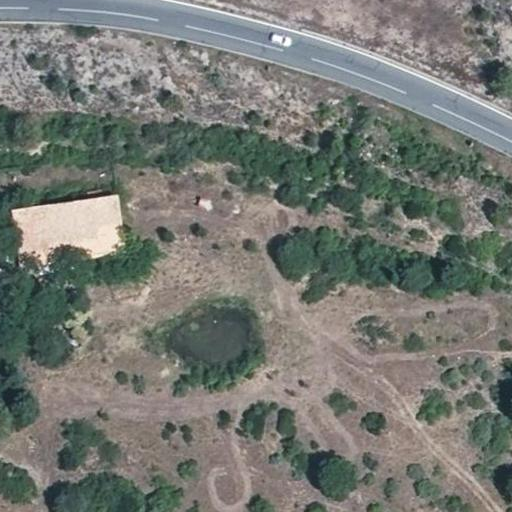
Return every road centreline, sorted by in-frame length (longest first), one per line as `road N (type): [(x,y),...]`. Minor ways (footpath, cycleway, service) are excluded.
road 1 (motorway): [(67,0),(166,9),(250,29),(444,98),(511,131)]
road 2 (track): [(36,511),(54,492),(54,457),(0,272)]
road 3 (track): [(493,511),(359,375)]
